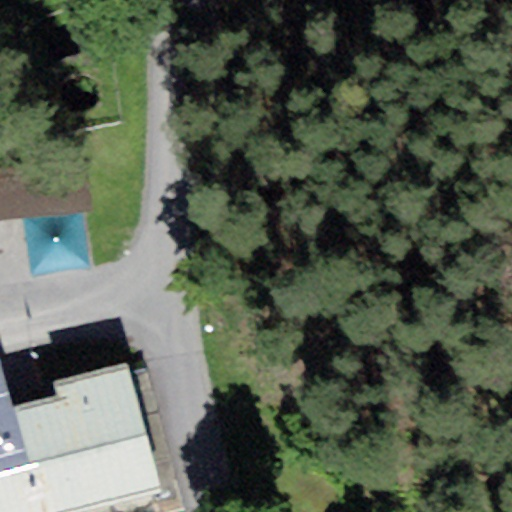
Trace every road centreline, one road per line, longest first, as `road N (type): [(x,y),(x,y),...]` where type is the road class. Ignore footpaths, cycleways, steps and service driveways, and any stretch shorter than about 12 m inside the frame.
road 1 (residential): [(156,292),(169,0)]
road 2 (residential): [(219,511),(156,292)]
road 3 (residential): [(0,320),(156,292)]
